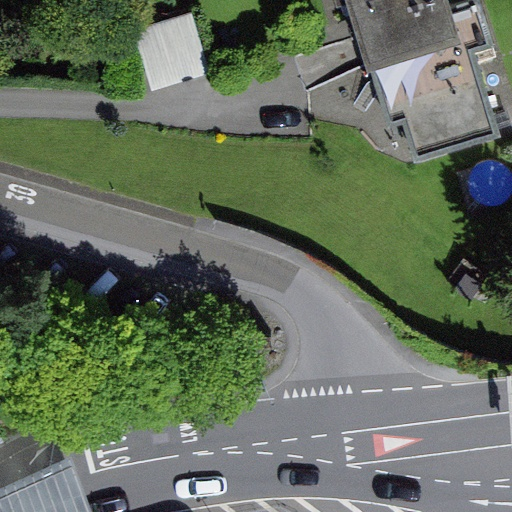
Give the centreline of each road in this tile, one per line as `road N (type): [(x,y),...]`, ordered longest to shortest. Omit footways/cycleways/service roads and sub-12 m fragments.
road 1 (residential): [(0,186),(292,276),(359,343),(435,511)]
road 2 (primary): [(434,511),(330,483),(216,481),(78,511)]
